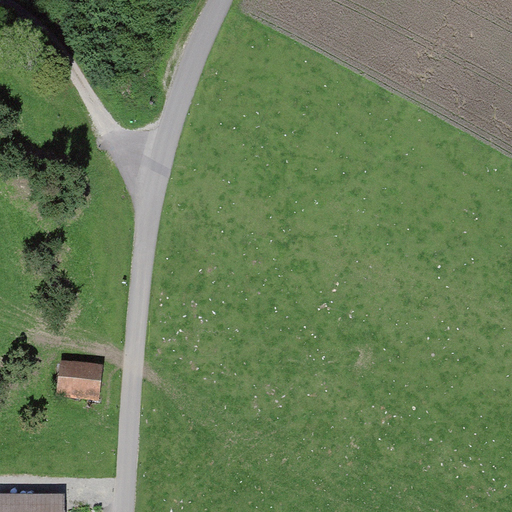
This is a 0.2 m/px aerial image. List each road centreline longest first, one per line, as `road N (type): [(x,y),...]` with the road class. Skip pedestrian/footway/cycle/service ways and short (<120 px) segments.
road 1 (unclassified): [(128,511),(156,165),(222,0)]
road 2 (track): [(156,165),(138,161),(44,31),(1,0)]
